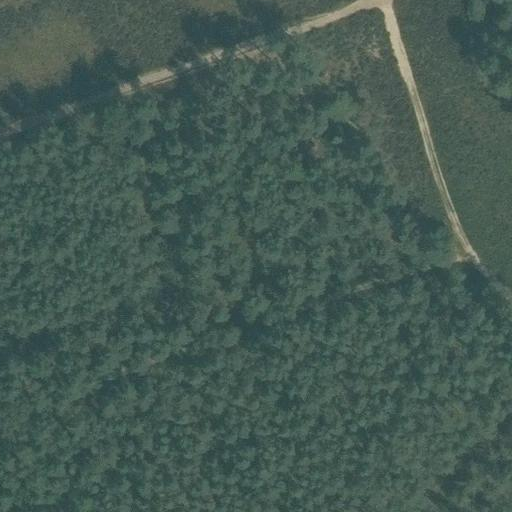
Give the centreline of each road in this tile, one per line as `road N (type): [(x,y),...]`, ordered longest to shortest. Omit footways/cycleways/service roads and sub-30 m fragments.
road 1 (unknown): [(360,0),(0,137)]
road 2 (track): [(511,310),(458,263),(373,0)]
